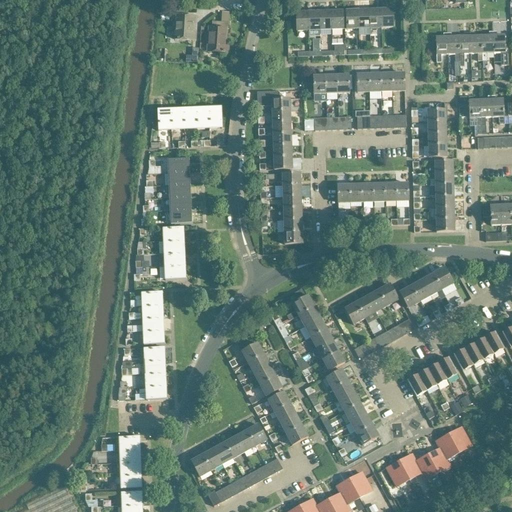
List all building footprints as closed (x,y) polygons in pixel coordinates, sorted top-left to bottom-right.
[(227,17),(235,17),(236,9),(228,8),(227,17)] [(370,29),(381,29),(380,10),(369,11),(370,29)] [(380,10),(381,29),(393,28),(392,10),(380,10)] [(347,30),(358,30),(358,11),(346,11),(347,30)] [(358,30),(370,29),(369,11),(358,11),(358,30)] [(308,31),(320,31),(319,12),(308,13),(308,31)] [(320,31),(331,31),(330,12),(319,12),(320,31)] [(330,12),(331,31),(343,30),(342,12),(330,12)] [(297,32),(308,31),(308,13),(296,13),(297,32)] [(193,26),(196,26),(196,18),(176,16),(175,40),(195,41),(192,41),(193,26)] [(230,24),(221,23),(217,23),(216,33),(209,32),(207,52),(228,54),(228,53),(225,53),(226,30),(229,30),(230,24)] [(496,32),(492,33),(493,55),(500,55),(501,67),(508,66),(507,38),(504,39),(504,37),(497,37),(496,32)] [(463,56),(470,55),(469,33),(466,34),(466,38),(458,38),(459,63),(459,68),(464,67),(464,63),(463,56)] [(481,62),(481,37),(474,38),(474,33),(469,33),(470,55),(477,55),(477,62),(481,62)] [(486,55),(493,55),(492,33),(489,33),(489,37),(481,37),(481,62),(483,62),(483,69),(485,69),(484,65),(486,65),(486,55)] [(441,56),(447,56),(446,34),(443,34),(443,39),(436,39),(436,49),(436,64),(441,64),(441,58),(441,56)] [(447,56),(454,56),(455,63),(459,63),(458,38),(451,38),(451,34),(446,34),(447,56)] [(334,52),(331,52),(332,57),(346,56),(346,52),(345,52),(345,45),(334,46),(334,52)] [(392,75),(393,93),(405,92),(404,74),(392,75)] [(369,93),(381,93),(380,75),(369,76),(369,93)] [(381,93),(393,93),(392,75),(380,75),(381,93)] [(337,77),(337,95),(349,94),(349,76),(337,77)] [(357,94),(369,93),(369,76),(357,76),(357,94)] [(325,77),(313,77),(313,82),(314,91),(314,95),(320,95),(320,98),(320,103),(326,102),(326,95),(325,77)] [(326,95),(337,95),(337,77),(325,77),(326,95)] [(272,113),(290,112),(290,100),(272,101),(272,93),(257,93),(257,108),(272,107),(272,113)] [(485,119),(492,118),(491,97),(487,97),(488,101),(480,102),(482,136),(486,136),(486,126),(485,119)] [(491,97),(492,118),(499,118),(499,126),(504,125),(503,101),(495,101),(495,97),(491,97)] [(482,136),(480,102),(473,102),(472,98),(468,98),(469,127),(477,127),(477,136),(482,136)] [(208,108),(209,130),(222,129),(221,107),(208,108)] [(184,131),(197,130),(196,108),(183,109),(184,131)] [(197,130),(209,130),(208,108),(196,108),(197,130)] [(158,132),(171,131),(170,109),(157,110),(158,132)] [(171,131),(184,131),(183,109),(170,109),(171,131)] [(428,124),(445,123),(445,111),(427,112),(428,124)] [(273,124),(290,124),(290,112),(272,113),(273,124)] [(428,135),(446,135),(445,123),(428,124),(428,135)] [(273,136),(291,135),(290,124),(273,124),(273,136)] [(273,148),(291,147),(291,135),(273,136),(273,148)] [(428,147),(446,146),(446,135),(428,135),(428,147)] [(446,146),(428,147),(429,159),(446,159),(446,146)] [(274,159),(292,159),(291,147),(273,148),(274,159)] [(292,159),(274,159),(274,171),(292,171),(292,159)] [(149,168),(148,175),(167,174),(166,168),(161,169),(161,161),(149,162),(149,168)] [(168,174),(190,174),(190,161),(168,161),(168,174)] [(435,175),(453,174),(452,162),(435,163),(435,175)] [(169,187),(191,186),(190,174),(168,174),(169,187)] [(283,187),(300,186),(300,174),(282,175),(283,187)] [(435,180),(430,181),(431,187),(453,186),(453,174),(435,175),(435,180)] [(396,185),(396,203),(408,202),(408,184),(396,185)] [(373,203),(385,203),(384,185),(372,186),(373,203)] [(385,203),(396,203),(396,185),(384,185),(385,203)] [(170,200),(191,199),(191,186),(169,187),(170,200)] [(283,199),(301,198),(300,186),(283,187),(283,199)] [(338,205),(350,204),(349,186),(337,187),(338,205)] [(350,204),(361,204),(361,186),(349,186),(350,204)] [(361,204),(373,203),(372,186),(361,186),(361,204)] [(436,198),(453,198),(453,186),(430,187),(435,187),(436,198)] [(145,194),(144,194),(144,201),(151,201),(151,195),(153,195),(153,188),(152,188),(146,188),(144,188),(145,194)] [(283,210),(301,210),(301,198),(283,199),(283,210)] [(436,210),(454,209),(453,198),(436,198),(436,210)] [(170,212),(192,211),(191,199),(170,200),(170,212)] [(501,226),(511,226),(510,206),(500,207),(501,226)] [(491,227),(501,226),(500,207),(482,207),(483,218),(490,218),(491,227)] [(436,210),(429,210),(430,221),(436,221),(454,221),(454,209),(436,210)] [(284,222),(302,221),(301,210),(283,210),(284,222)] [(192,211),(170,212),(171,225),(193,224),(192,211)] [(284,234),(302,233),(302,221),(284,222),(284,234)] [(454,221),(436,221),(436,233),(454,233),(454,221)] [(164,243),(185,242),(185,229),(163,230),(164,243)] [(302,233),(284,234),(284,235),(284,242),(285,246),(302,245),(302,233)] [(486,243),(502,243),(501,234),(485,235),(486,243)] [(164,255),(186,254),(185,242),(164,243),(164,255)] [(137,256),(144,256),(143,250),(145,250),(145,243),(138,244),(137,250),(137,256)] [(159,268),(165,268),(186,267),(186,254),(164,255),(159,256),(159,268)] [(144,256),(137,256),(135,257),(136,269),(145,269),(145,268),(151,267),(151,261),(144,262),(144,256)] [(186,267),(165,268),(165,281),(187,280),(186,267)] [(433,275),(442,291),(453,285),(444,269),(433,275)] [(430,297),(442,291),(433,275),(422,282),(430,297)] [(419,303),(430,297),(422,282),(411,288),(419,303)] [(378,292),(387,308),(398,301),(390,286),(378,292)] [(408,310),(419,303),(411,288),(399,294),(408,310)] [(376,314),(387,308),(378,292),(367,298),(376,314)] [(164,306),(163,293),(141,294),(142,301),(142,307),(164,306)] [(291,321),(293,320),(298,317),(314,308),(308,297),(292,305),(296,312),(286,317),(289,322),(291,321)] [(365,320),(376,314),(367,298),(356,304),(365,320)] [(458,307),(463,304),(461,299),(455,302),(458,307)] [(353,326),(365,320),(356,304),(345,310),(353,326)] [(447,313),(452,310),(449,305),(444,308),(447,313)] [(142,320),(164,319),(164,306),(142,307),(142,320)] [(314,308),(298,317),(300,320),(304,328),(320,319),(314,308)] [(436,319),(441,316),(438,311),(433,314),(436,319)] [(277,328),(285,324),(282,325),(276,314),(271,317),(277,328)] [(143,333),(165,332),(164,319),(142,320),(143,333)] [(311,339),(326,330),(320,319),(304,328),(311,339)] [(421,320),(416,323),(419,329),(424,326),(421,320)] [(409,321),(403,324),(409,334),(414,331),(409,321)] [(285,324),(277,328),(283,339),(289,337),(284,329),(287,327),(285,324)] [(403,337),(409,334),(403,324),(398,327),(403,337)] [(398,327),(392,330),(398,340),(403,337),(398,327)] [(511,350),(511,349),(511,328),(502,334),(511,350)] [(317,350),(332,341),(326,330),(311,339),(317,350)] [(392,343),(398,340),(392,330),(387,333),(392,343)] [(165,332),(143,333),(144,346),(165,345),(165,332)] [(387,346),(392,343),(387,333),(381,336),(387,346)] [(485,339),(493,355),(504,349),(495,334),(485,339)] [(381,349),(387,346),(381,336),(375,339),(381,349)] [(376,352),(381,349),(375,339),(370,342),(376,352)] [(483,361),(493,355),(485,339),(474,345),(483,361)] [(317,350),(312,353),(315,358),(323,361),(338,352),(332,341),(317,350)] [(292,342),(286,345),(289,350),(295,348),(292,342)] [(371,355),(376,352),(370,342),(365,345),(371,355)] [(248,364),(264,356),(257,344),(242,353),(248,364)] [(365,358),(371,355),(365,345),(360,348),(365,358)] [(473,366),(483,361),(474,345),(464,351),(473,366)] [(360,361),(365,358),(360,348),(354,351),(360,361)] [(145,363),(166,362),(166,349),(144,350),(145,363)] [(462,372),(473,366),(464,351),(454,356),(462,372)] [(338,352),(323,361),(329,373),(345,364),(338,352)] [(296,362),(301,359),(298,353),(293,356),(296,362)] [(254,375),(270,367),(264,356),(248,364),(254,375)] [(233,358),(228,360),(230,366),(236,363),(233,358)] [(296,362),(302,373),(311,368),(302,358),(301,359),(296,362)] [(438,365),(447,381),(457,375),(449,359),(438,365)] [(145,375),(167,374),(166,362),(145,363),(145,375)] [(133,376),(132,363),(122,364),(121,370),(122,377),(133,376)] [(437,386),(447,381),(438,365),(428,370),(437,386)] [(260,386),(275,378),(270,367),(254,375),(260,386)] [(426,392),(437,386),(428,370),(418,376),(426,392)] [(332,391),(348,382),(342,371),(326,379),(332,391)] [(503,373),(498,376),(501,381),(506,378),(503,373)] [(146,388),(167,387),(167,374),(145,375),(146,388)] [(242,375),(237,377),(239,383),(245,380),(242,375)] [(310,376),(305,379),(308,384),(313,381),(310,376)] [(416,398),(426,392),(418,376),(407,382),(416,398)] [(275,378),(260,386),(266,398),(282,389),(275,378)] [(493,378),(487,381),(490,386),(496,383),(493,378)] [(338,402),(354,393),(348,382),(332,391),(338,402)] [(248,386),(243,388),(245,394),(251,391),(248,386)] [(167,387),(146,388),(146,401),(168,400),(167,387)] [(478,387),(472,390),(475,395),(480,392),(478,387)] [(311,402),(316,399),(310,388),(305,391),(311,402)] [(127,389),(120,389),(119,389),(118,397),(119,402),(125,402),(124,396),(127,396),(127,389)] [(274,413),(290,404),(284,393),(268,401),(274,413)] [(344,413),(360,404),(354,393),(338,402),(344,413)] [(254,397),(249,400),(252,405),(257,402),(254,397)] [(461,408),(467,403),(463,398),(457,402),(461,408)] [(316,399),(311,402),(317,413),(322,410),(316,399)] [(452,412),(457,410),(452,399),(447,401),(452,412)] [(277,418),(262,425),(266,431),(280,424),(296,416),(290,404),(274,413),(277,418)] [(350,424),(366,415),(360,404),(344,413),(350,424)] [(446,404),(441,407),(444,412),(449,409),(446,404)] [(259,406),(254,409),(257,414),(262,412),(259,406)] [(334,412),(329,415),(336,433),(341,430),(334,412)] [(431,412),(426,415),(428,420),(434,417),(431,412)] [(356,435),(372,426),(366,415),(350,424),(356,435)] [(286,435),(302,427),(296,416),(280,424),(286,435)] [(323,424),(328,422),(325,416),(320,419),(323,424)] [(328,422),(323,424),(329,435),(334,432),(328,422)] [(247,432),(255,448),(267,441),(258,426),(247,432)] [(372,426),(356,435),(363,446),(378,438),(372,426)] [(302,427),(286,435),(292,446),(308,438),(302,427)] [(448,436),(458,454),(471,447),(461,429),(448,436)] [(244,454),(255,448),(247,432),(236,438),(244,454)] [(274,434),(269,437),(272,443),(277,440),(274,434)] [(446,461),(458,454),(448,436),(436,443),(440,450),(446,461)] [(119,439),(120,452),(141,451),(141,438),(119,439)] [(233,460),(244,454),(236,438),(225,444),(233,460)] [(340,444),(337,438),(332,441),(335,446),(340,444)] [(222,466),(233,460),(225,444),(213,450),(222,466)] [(280,446),(275,449),(278,454),(283,451),(280,446)] [(211,472),(222,466),(213,450),(202,456),(211,472)] [(344,450),(338,453),(341,458),(347,455),(344,450)] [(450,468),(446,461),(440,450),(428,456),(438,475),(450,468)] [(120,464),(142,463),(141,451),(120,452),(120,464)] [(460,457),(464,464),(471,460),(467,453),(460,457)] [(200,478),(211,472),(202,456),(191,462),(200,478)] [(415,463),(416,463),(412,456),(399,463),(409,481),(421,474),(422,474),(415,463)] [(425,481),(438,475),(428,456),(416,463),(415,463),(422,474),(421,474),(425,481)] [(464,466),(460,459),(454,462),(458,469),(464,466)] [(271,463),(277,473),(283,470),(277,460),(271,463)] [(121,477),(142,476),(142,463),(120,464),(121,477)] [(271,477),(277,473),(271,463),(266,466),(271,477)] [(396,488),(409,481),(399,463),(387,470),(396,488)] [(266,480),(271,477),(266,466),(260,469),(266,480)] [(260,483),(266,480),(260,469),(254,472),(260,483)] [(255,486),(260,483),(254,472),(249,475),(255,486)] [(349,481),(359,499),(372,492),(362,474),(349,481)] [(249,489),(255,486),(249,475),(243,478),(249,489)] [(142,476),(121,477),(121,490),(143,489),(142,476)] [(243,492),(249,489),(243,478),(238,481),(243,492)] [(238,495),(243,492),(238,481),(232,485),(238,495)] [(347,506),(359,499),(349,481),(337,488),(340,495),(347,506)] [(232,498),(238,495),(232,485),(227,488),(232,498)] [(75,511),(64,488),(26,506),(29,511),(27,511),(75,511)] [(227,501),(232,498),(227,488),(221,491),(227,501)] [(221,504),(227,501),(221,491),(215,494),(221,504)] [(221,504),(215,494),(214,492),(207,496),(214,508),(221,504)] [(122,507),(143,506),(143,493),(121,494),(122,507)] [(350,511),(347,506),(340,495),(328,501),(334,511),(350,511)] [(318,511),(316,508),(312,501),(300,508),(302,511),(318,511)] [(334,511),(328,501),(316,508),(318,511),(334,511)]
